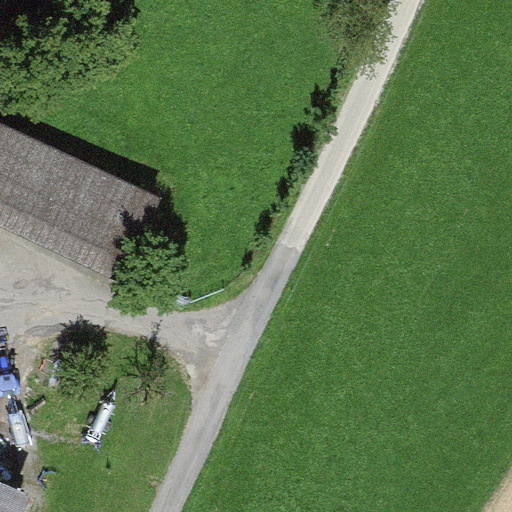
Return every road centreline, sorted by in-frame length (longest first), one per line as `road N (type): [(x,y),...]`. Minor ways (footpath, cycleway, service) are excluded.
road 1 (track): [(172,511),(407,0)]
road 2 (track): [(249,344),(0,286)]
road 3 (track): [(42,511),(37,455),(10,383),(26,292)]
